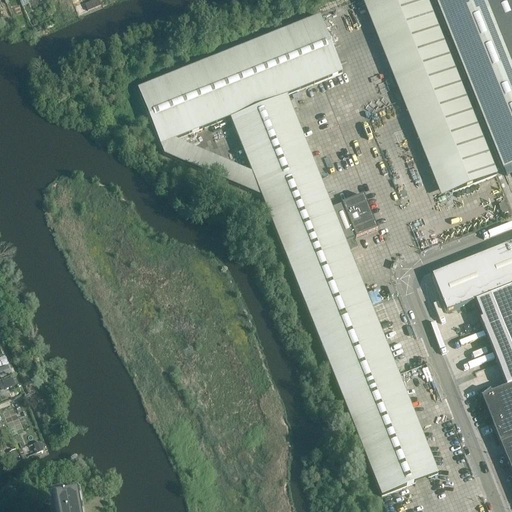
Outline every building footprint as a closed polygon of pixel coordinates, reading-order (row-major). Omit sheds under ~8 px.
[(96,0),(92,2),(94,9),(101,6),(98,0),(96,0)] [(425,0),(370,0),(363,3),(441,199),(496,176),(425,0)] [(511,0),(434,0),(503,171),(511,167),(511,0)] [(164,157),(261,198),(381,498),(437,476),(345,244),(354,240),(355,240),(355,241),(377,232),(363,197),(341,206),(342,207),(332,211),(286,97),(342,75),(319,18),(137,91),(164,157)] [(504,204),(499,207),(503,216),(508,214),(504,204)] [(511,244),(432,277),(446,314),(475,302),(482,319),(477,321),(504,389),(491,394),(490,391),(481,398),(510,473),(511,472),(511,244)]
